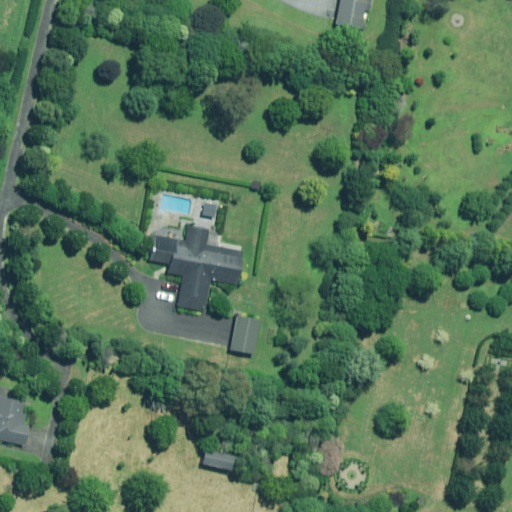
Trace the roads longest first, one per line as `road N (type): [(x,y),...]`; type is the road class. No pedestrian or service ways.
road 1 (unknown): [(0,253),(21,308),(70,361),(73,380),(35,451)]
road 2 (unknown): [(47,0),(0,193)]
